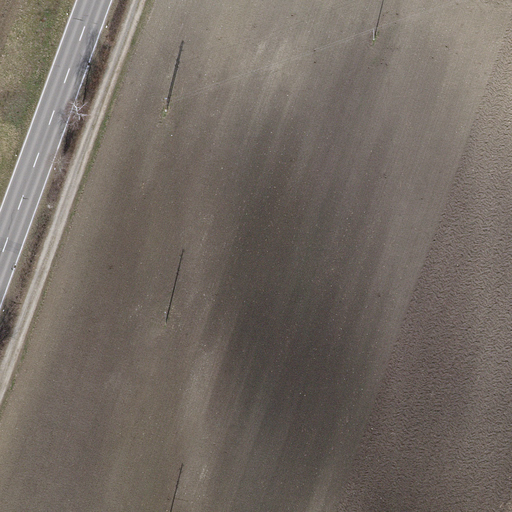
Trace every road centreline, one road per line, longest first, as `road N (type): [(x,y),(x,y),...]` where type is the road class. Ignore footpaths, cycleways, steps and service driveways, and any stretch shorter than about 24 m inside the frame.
road 1 (track): [(0,383),(141,0)]
road 2 (secondary): [(94,0),(0,262)]
